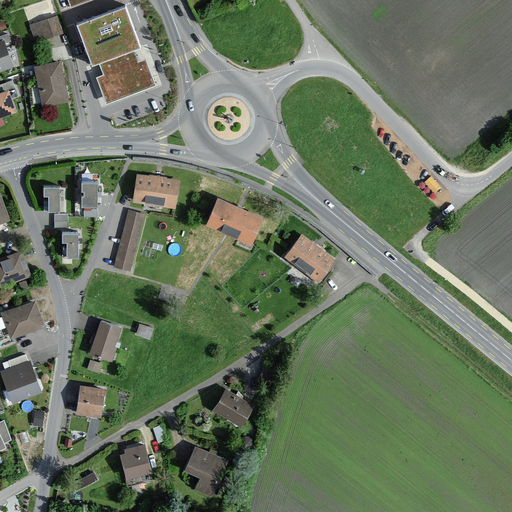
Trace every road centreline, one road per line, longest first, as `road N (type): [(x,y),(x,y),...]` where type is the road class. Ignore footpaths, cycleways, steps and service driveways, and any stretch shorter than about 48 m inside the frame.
road 1 (residential): [(8,155),(62,313),(63,365),(46,477)]
road 2 (unclassified): [(259,95),(298,70),(333,69),(454,181),(483,181),(511,160)]
road 3 (residential): [(285,332),(46,477)]
road 4 (primary): [(511,361),(302,187)]
road 5 (track): [(511,395),(366,274)]
road 6 (tertiary): [(130,141),(8,155)]
